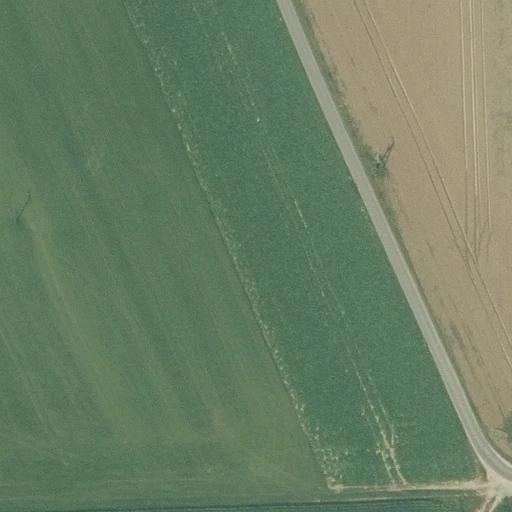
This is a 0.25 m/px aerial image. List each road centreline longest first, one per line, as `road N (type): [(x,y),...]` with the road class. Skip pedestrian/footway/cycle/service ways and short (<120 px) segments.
road 1 (unclassified): [(286,0),(493,476),(511,478)]
road 2 (track): [(487,496),(145,503)]
